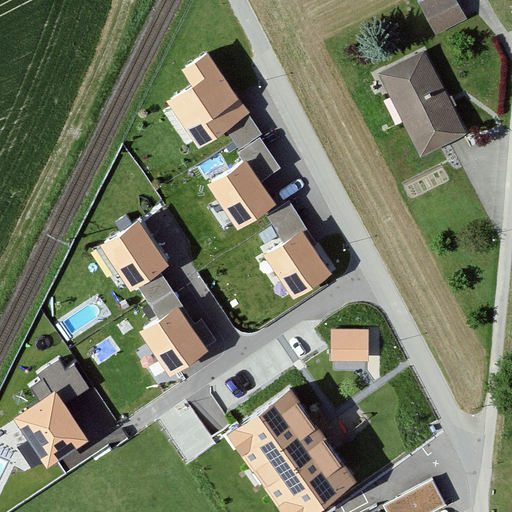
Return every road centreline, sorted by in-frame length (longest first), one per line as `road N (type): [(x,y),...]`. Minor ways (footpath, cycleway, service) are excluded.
road 1 (residential): [(237,0),(478,468)]
road 2 (residential): [(511,134),(478,468)]
road 3 (track): [(0,268),(126,0)]
road 4 (unknown): [(456,425),(332,511)]
